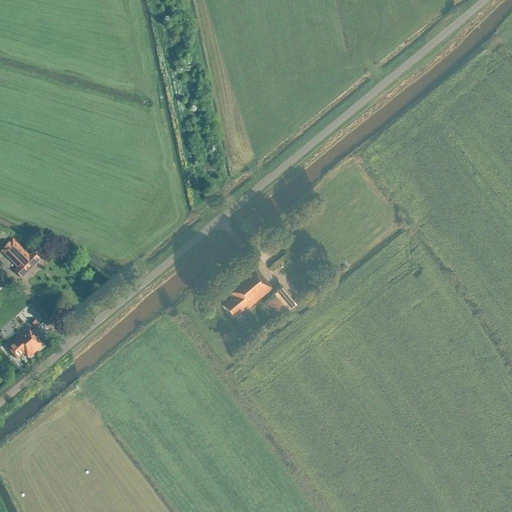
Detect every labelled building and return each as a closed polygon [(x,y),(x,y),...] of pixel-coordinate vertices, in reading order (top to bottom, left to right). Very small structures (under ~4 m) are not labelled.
[(29,255),(12,238),(0,250),(17,267),(14,271),(21,278),(26,273),(25,272),(33,263),(35,264),(40,259),(32,252),(29,255)] [(258,275),(253,268),(226,291),(232,298),(222,306),(233,319),(244,309),(245,311),(271,289),(268,285),(259,274),(258,275)] [(290,313),(297,306),(281,288),(263,303),(276,319),(287,310),(290,313)] [(35,329),(39,325),(35,320),(31,324),(35,329)] [(28,358),(42,346),(38,341),(39,340),(28,328),(13,341),(14,342),(7,349),(17,359),(24,353),(28,358)]
